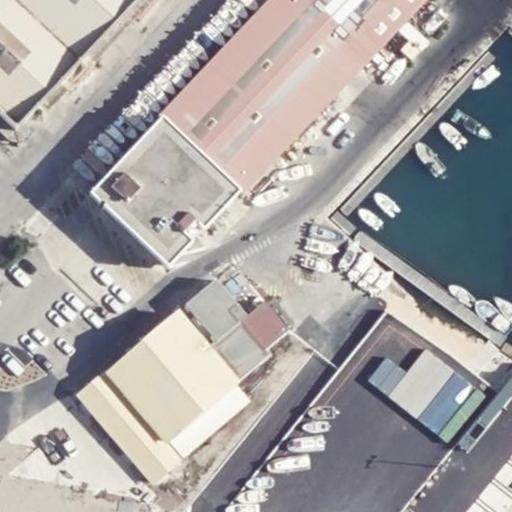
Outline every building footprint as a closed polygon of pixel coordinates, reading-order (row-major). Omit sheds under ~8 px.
[(135,0),(0,0),(0,115),(14,129),(135,0)] [(233,201),(417,2),(414,0),(264,0),(150,123),(155,127),(89,199),(162,265),(227,195),(233,201)] [(207,337),(240,375),(269,350),(262,342),(283,324),(262,299),(242,317),(212,283),(183,308),(207,337)] [(240,375),(207,337),(202,342),(177,313),(111,369),(169,436),(240,375)] [(180,458),(107,373),(84,392),(157,477),(180,458)] [(169,436),(182,451),(249,394),(236,379),(169,436)] [(61,507),(75,494),(35,450),(21,463),(61,507)]
